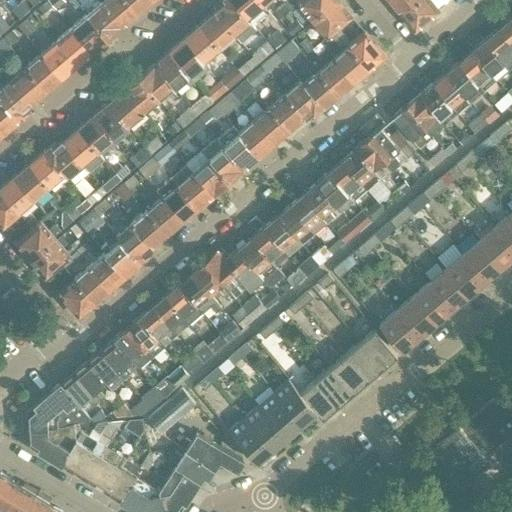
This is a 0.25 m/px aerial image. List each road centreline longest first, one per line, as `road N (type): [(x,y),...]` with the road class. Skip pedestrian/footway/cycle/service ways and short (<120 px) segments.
road 1 (residential): [(71,337),(409,56)]
road 2 (residential): [(264,496),(511,281)]
road 3 (residential): [(0,147),(107,55),(150,45),(204,0)]
